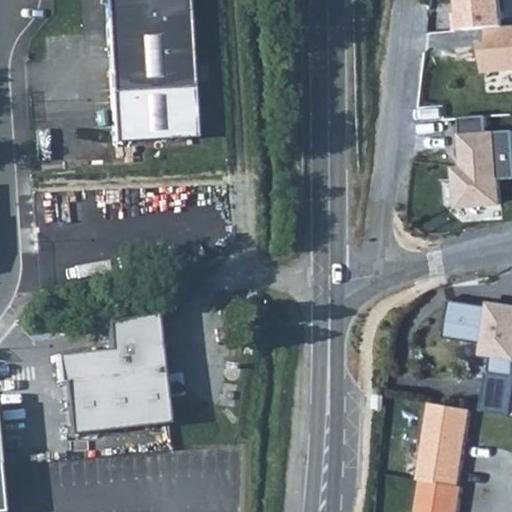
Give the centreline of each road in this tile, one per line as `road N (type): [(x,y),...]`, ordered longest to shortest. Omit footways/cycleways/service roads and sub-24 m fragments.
road 1 (tertiary): [(328,283),(324,0)]
road 2 (unclassified): [(375,272),(405,0)]
road 3 (tertiary): [(321,511),(328,283)]
road 4 (unclassified): [(375,272),(511,243)]
